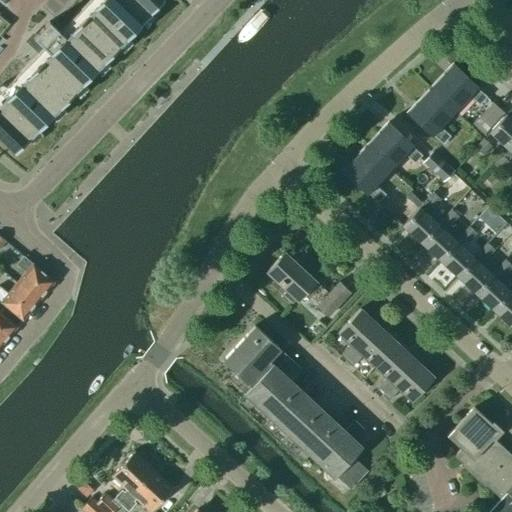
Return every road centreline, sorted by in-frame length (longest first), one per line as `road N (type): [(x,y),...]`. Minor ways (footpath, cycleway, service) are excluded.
road 1 (residential): [(506,378),(277,166)]
road 2 (unclassified): [(10,217),(203,0)]
road 3 (residential): [(214,260),(394,426)]
road 4 (residential): [(277,166),(447,8)]
road 5 (residential): [(0,364),(61,291),(64,273),(10,217)]
road 6 (residential): [(272,511),(133,382)]
road 7 (residential): [(20,511),(133,382)]
road 8 (residential): [(133,382),(168,344),(214,260)]
